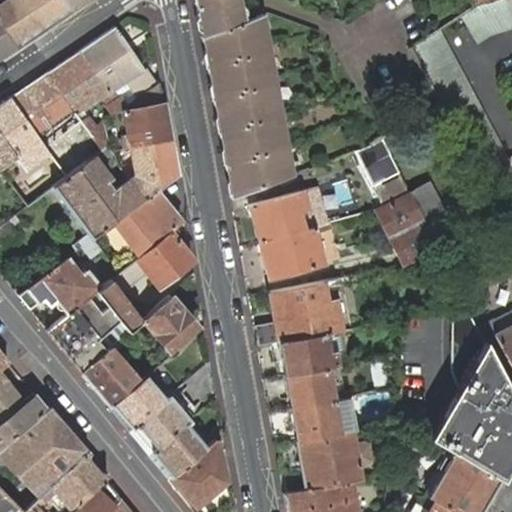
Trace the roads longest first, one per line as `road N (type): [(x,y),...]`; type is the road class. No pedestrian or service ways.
road 1 (residential): [(168,0),(262,511)]
road 2 (residential): [(0,305),(172,511)]
road 3 (residential): [(125,0),(0,85)]
